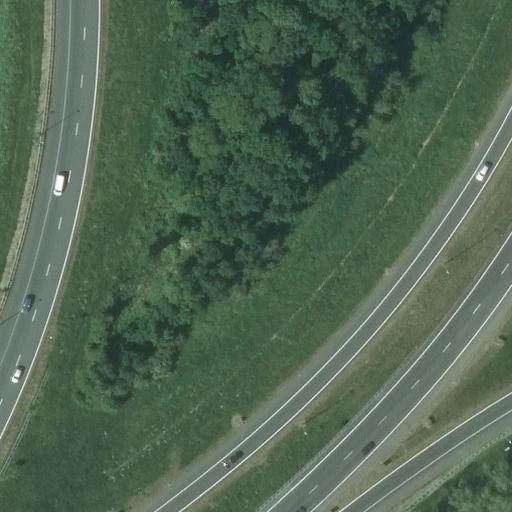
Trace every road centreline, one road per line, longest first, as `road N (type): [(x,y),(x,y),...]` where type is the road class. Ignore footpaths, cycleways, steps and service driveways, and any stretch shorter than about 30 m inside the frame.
road 1 (motorway): [(511,129),(442,240),(356,347),(169,511)]
road 2 (motorway): [(84,0),(65,198),(0,403)]
road 3 (motorway): [(290,511),(400,405),(511,263)]
road 4 (motorway): [(352,511),(511,407)]
